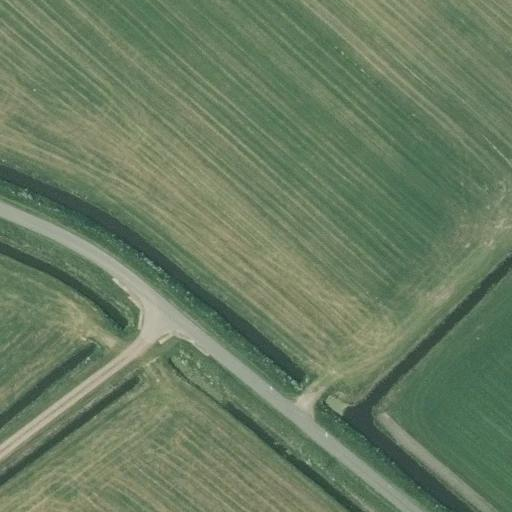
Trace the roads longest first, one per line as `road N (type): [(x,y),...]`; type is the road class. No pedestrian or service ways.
road 1 (unclassified): [(0,208),(115,269),(413,511)]
road 2 (track): [(169,312),(0,452)]
